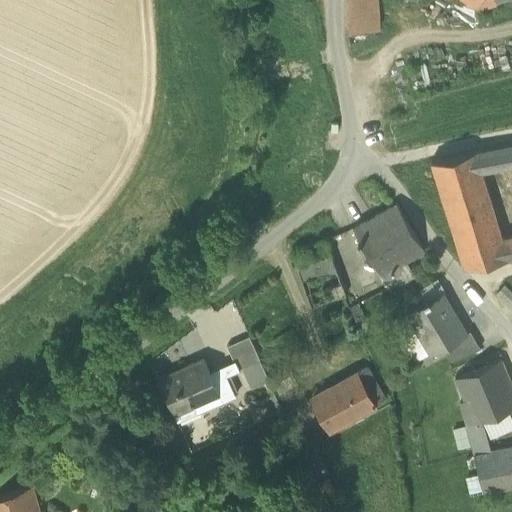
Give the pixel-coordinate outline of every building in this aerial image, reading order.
[(346,0),(348,32),(374,29),(374,0),(346,0)] [(511,163),(511,142),(505,144),(475,150),(481,170),(511,163)] [(464,267),(508,258),(501,237),(481,170),(475,150),(430,160),(464,267)] [(355,228),(383,276),(399,267),(424,252),(396,204),(355,228)] [(511,257),(511,235),(501,237),(508,258),(511,257)] [(330,255),(301,265),(315,305),(344,295),(330,255)] [(383,276),(388,286),(404,277),(399,267),(383,276)] [(497,293),(511,307),(511,291),(505,285),(497,293)] [(405,310),(431,353),(442,346),(464,333),(464,331),(458,322),(456,323),(448,310),(450,309),(438,289),(405,310)] [(458,322),(450,309),(448,310),(456,323),(458,322)] [(442,346),(451,361),(479,349),(467,329),(464,331),(464,333),(442,346)] [(224,348),(236,374),(261,363),(249,337),(224,348)] [(460,402),(461,408),(511,387),(500,359),(455,377),(465,400),(460,402)] [(160,382),(174,414),(198,403),(202,412),(234,398),(219,364),(204,370),(201,361),(179,371),(180,373),(160,382)] [(356,375),(373,406),(386,400),(369,368),(356,375)] [(270,383),(274,393),(295,384),(291,373),(270,383)] [(312,399),(329,431),(373,406),(356,375),(312,399)] [(511,387),(461,408),(474,455),(489,452),(479,421),(511,407),(511,387)] [(284,403),(296,424),(314,413),(303,393),(284,403)] [(296,424),(301,433),(320,422),(314,413),(296,424)] [(511,447),(489,452),(474,455),(483,492),(511,486),(511,447)] [(0,495),(0,511),(38,511),(30,485),(0,495)]
